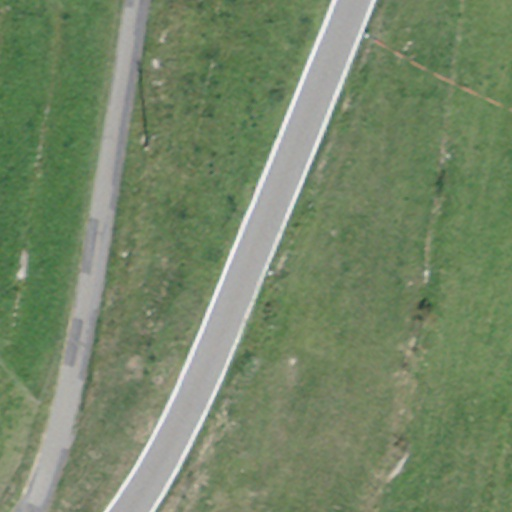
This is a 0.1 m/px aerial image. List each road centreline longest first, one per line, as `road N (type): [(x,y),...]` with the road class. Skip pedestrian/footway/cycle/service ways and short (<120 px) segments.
road 1 (tertiary): [(350,0),(219,337),(177,429),(123,511)]
road 2 (unclassified): [(30,511),(69,367),(124,0)]
